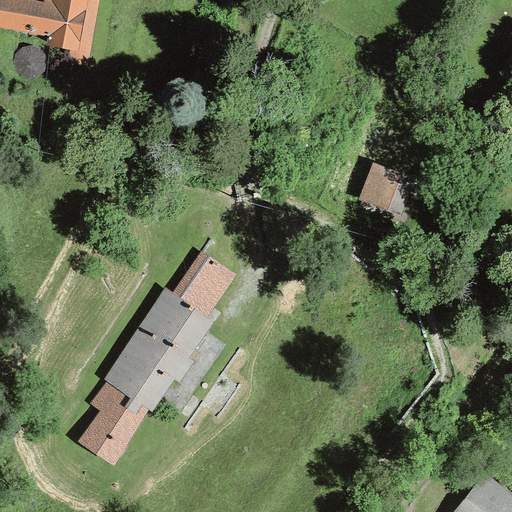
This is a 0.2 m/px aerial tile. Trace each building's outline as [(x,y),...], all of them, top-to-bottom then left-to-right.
[(2,6),(0,25),(0,40),(52,47),(51,61),(69,64),(68,72),(91,75),(99,0),(57,0),(55,13),(2,6)] [(359,214),(410,234),(425,193),(375,173),(359,214)] [(181,297),(218,317),(237,282),(200,262),(181,297)] [(80,455),(124,481),(212,329),(161,300),(94,415),(101,419),(80,455)] [(465,511),(511,511),(511,502),(490,484),(465,511)]
